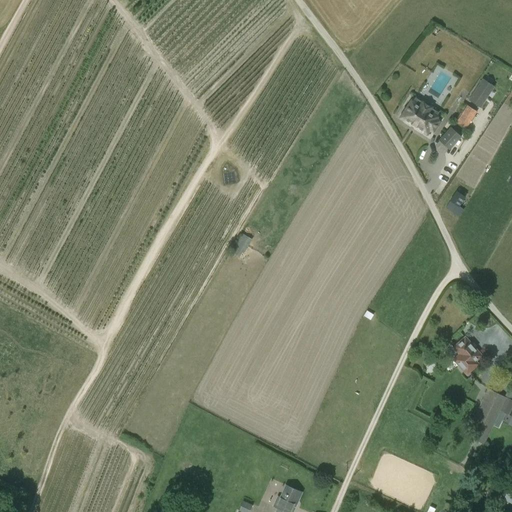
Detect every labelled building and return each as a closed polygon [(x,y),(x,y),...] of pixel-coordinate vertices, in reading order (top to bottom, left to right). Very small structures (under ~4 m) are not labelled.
[(493,86),(483,79),(470,100),(480,107),(493,86)] [(426,133),(430,128),(433,131),(441,118),(438,116),(439,113),(437,112),(438,109),(432,105),(433,104),(422,97),(421,98),(414,94),(413,97),(411,96),(398,116),(426,133)] [(477,111),(467,105),(456,123),(466,129),(477,111)] [(461,136),(451,127),(440,140),(449,149),(461,136)] [(467,194),(459,188),(457,191),(456,191),(444,208),(458,217),(464,209),(459,206),(465,197),(467,194)] [(241,257),(252,237),(242,232),(232,252),(241,257)] [(452,359),(467,375),(480,363),(477,360),(484,355),(466,335),(453,347),(459,353),(452,359)] [(500,411),(502,412),(511,416),(511,399),(509,398),(506,397),(488,389),(474,418),(470,417),(467,423),(471,425),(470,425),(477,429),(472,439),(483,444),(488,434),(500,411)] [(293,511),(296,505),(294,504),(300,491),(285,484),(279,496),(277,495),(272,506),(277,508),(274,511),(293,511)] [(249,511),(252,504),(243,500),(238,510),(242,511),(249,511)]
